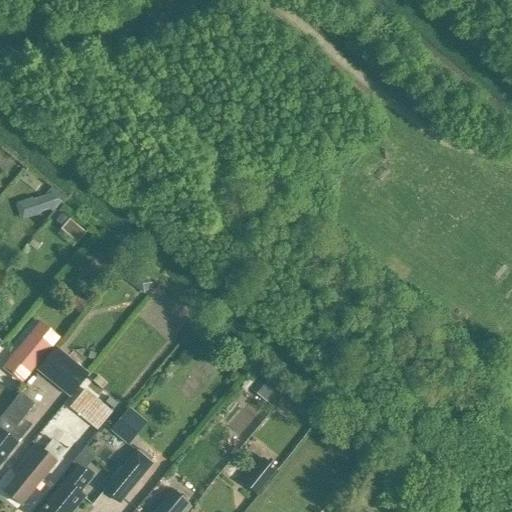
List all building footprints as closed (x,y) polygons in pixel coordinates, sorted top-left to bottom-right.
[(58,190),(18,202),(23,219),(63,206),(58,190)] [(85,235),(69,222),(62,231),(77,244),(85,235)] [(118,278),(144,296),(151,285),(126,267),(118,278)] [(28,378),(58,341),(40,325),(9,363),(28,378)] [(69,398),(87,376),(55,350),(37,372),(69,398)] [(267,383),(258,394),(273,407),(282,396),(267,383)] [(85,391),(70,410),(98,433),(113,414),(85,391)] [(0,467),(17,446),(25,436),(16,429),(36,404),(21,393),(0,419),(0,467)] [(109,432),(127,447),(147,424),(129,409),(109,432)] [(2,493),(21,508),(56,464),(66,452),(52,441),(43,454),(34,447),(12,473),(16,476),(2,493)] [(73,511),(83,500),(78,496),(91,480),(83,473),(96,458),(85,449),(72,465),(77,469),(42,511),(73,511)] [(120,507),(153,466),(136,452),(103,492),(120,507)] [(256,497),(276,472),(263,462),(243,487),(256,497)] [(172,496),(158,511),(182,511),(186,507),(172,496)]
